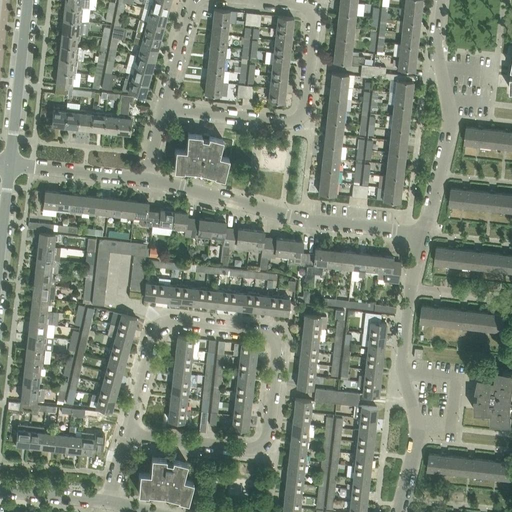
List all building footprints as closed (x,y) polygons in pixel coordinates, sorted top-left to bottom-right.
[(150,4),(149,9),(167,14),(170,3),(160,0),(153,0),(152,5),(150,4)] [(338,12),(356,14),(357,2),(340,0),(339,12),(338,12)] [(404,0),(404,8),(421,10),(422,0),(404,0)] [(118,1),(116,12),(123,14),(125,2),(118,1)] [(63,18),(64,18),(82,20),(83,7),(65,5),(64,16),(63,16),(63,18)] [(382,8),(381,17),(386,18),(386,17),(390,17),(391,13),(387,12),(387,8),(382,7),(382,8)] [(399,7),(398,13),(403,14),(403,20),(421,22),(421,21),(420,21),(421,10),(404,8),(399,7)] [(149,15),(147,21),(164,25),(167,14),(149,9),(147,15),(149,15)] [(212,20),(212,21),(229,23),(229,22),(235,23),(236,11),(237,11),(230,10),(230,11),(214,9),(214,10),(213,20),(212,20)] [(116,12),(114,24),(121,26),(123,14),(116,12)] [(339,13),(338,24),(355,26),(356,14),(338,12),(338,13),(339,13)] [(278,16),(277,28),(293,30),(293,29),(292,29),(294,19),(295,18),(278,16)] [(62,31),(63,31),(77,32),(78,26),(81,26),(82,20),(64,18),(63,29),(62,29),(62,31)] [(140,19),(136,30),(161,37),(164,26),(164,25),(147,21),(140,19)] [(403,20),(401,32),(419,34),(420,22),(421,22),(403,20)] [(213,21),(212,33),(227,35),(229,23),(212,21),(213,21)] [(114,24),(111,36),(118,38),(121,26),(114,24)] [(335,36),(336,37),(353,38),(355,26),(338,24),(336,36),(335,36)] [(277,28),(276,40),(291,42),(292,30),(293,30),(277,28)] [(136,30),(133,42),(141,44),(158,48),(161,37),(136,30)] [(60,44),(61,44),(76,45),(77,39),(79,39),(80,33),(77,32),(63,31),(61,42),(60,42),(60,44)] [(401,32),(400,44),(418,46),(418,45),(417,45),(419,34),(401,32)] [(212,33),(210,45),(226,47),(227,35),(212,33)] [(103,36),(100,47),(106,48),(109,37),(103,36)] [(111,36),(110,46),(116,47),(118,38),(118,37),(111,36)] [(336,37),(335,49),(352,51),(353,38),(336,37)] [(276,40),(274,52),(290,54),(290,53),(291,42),(276,40)] [(59,55),(59,57),(75,58),(77,59),(83,59),(85,47),(79,46),(76,45),(61,44),(60,55),(59,55)] [(138,50),(136,56),(154,61),(157,49),(158,48),(141,44),(141,45),(139,51),(138,50)] [(400,44),(399,56),(416,58),(417,46),(418,46),(400,44)] [(210,46),(209,57),(225,59),(226,47),(210,45),(210,46)] [(352,51),(335,49),(334,60),(333,60),(333,61),(359,64),(359,61),(363,62),(364,56),(351,55),(352,51)] [(109,50),(107,60),(114,61),(116,52),(109,50)] [(269,51),(267,62),(273,63),(273,64),(288,66),(290,54),(274,52),(269,51)] [(136,62),(135,68),(151,72),(154,61),(136,56),(135,61),(136,62)] [(416,58),(399,56),(397,68),(415,70),(415,69),(416,58)] [(58,69),(58,70),(76,72),(77,59),(75,58),(59,57),(58,68),(57,68),(57,69),(58,69)] [(207,69),(223,71),(225,59),(209,57),(208,69),(207,69)] [(106,65),(105,69),(112,71),(114,61),(107,60),(106,65)] [(103,63),(97,62),(95,73),(101,74),(103,63)] [(273,64),(271,76),(288,78),(288,77),(287,77),(288,66),(273,64)] [(129,72),(128,77),(148,83),(151,72),(135,68),(133,73),(129,72)] [(208,69),(206,81),(222,83),(223,71),(207,69),(208,69)] [(56,82),(56,84),(66,85),(72,85),(79,85),(81,72),(76,72),(58,70),(57,82),(56,82)] [(374,71),(373,77),(383,78),(383,79),(390,79),(389,91),(390,91),(395,91),(412,93),(413,82),(414,82),(414,81),(404,80),(401,80),(402,74),(401,74),(385,72),(374,71)] [(103,84),(102,88),(109,89),(112,73),(111,73),(109,73),(106,72),(105,72),(103,84)] [(332,73),(331,84),(346,86),(348,86),(353,87),(354,74),(349,74),(342,73),(332,72),(332,73)] [(95,74),(93,86),(95,87),(99,88),(101,76),(95,74)] [(271,76),(270,88),(285,89),(287,78),(288,78),(271,76)] [(125,78),(122,90),(129,90),(128,91),(135,93),(145,96),(148,84),(148,83),(128,77),(125,77),(125,78)] [(205,92),(204,93),(221,95),(221,94),(227,94),(228,83),(222,83),(206,81),(205,92)] [(331,84),(330,96),(346,98),(348,86),(331,84)] [(285,89),(270,88),(269,100),(285,102),(285,101),(284,101),(285,89)] [(390,91),(388,103),(394,103),(411,105),(412,93),(395,91),(390,91)] [(329,97),(328,108),(345,110),(346,98),(330,96),(329,96),(329,97)] [(116,131),(128,132),(128,133),(130,133),(131,125),(131,121),(132,115),(127,114),(128,101),(120,100),(118,116),(116,131)] [(394,103),(392,115),(409,117),(411,106),(411,105),(394,103)] [(65,126),(65,125),(66,111),(59,110),(60,107),(54,107),(52,125),(53,125),(53,124),(63,125),(63,126),(65,126)] [(78,128),(78,127),(79,112),(73,112),(73,109),(67,108),(66,111),(65,125),(76,126),(76,127),(78,128)] [(326,120),(344,122),(345,110),(328,108),(327,120),(326,120)] [(91,129),(91,128),(92,113),(86,113),(86,110),(80,109),(79,112),(78,127),(89,128),(89,129),(91,129)] [(103,130),(105,115),(98,114),(99,112),(92,111),(92,113),(91,128),(102,129),(101,130),(103,130)] [(116,132),(116,131),(118,116),(111,115),(112,113),(105,112),(105,115),(103,130),(115,131),(115,132),(116,132)] [(392,115),(391,127),(409,129),(408,129),(409,117),(392,115)] [(327,121),(325,132),(342,134),(343,128),(344,122),(326,120),(326,121),(327,121)] [(466,128),(464,142),(492,145),(494,128),(494,129),(490,128),(483,128),(483,126),(479,125),(478,127),(467,126),(467,125),(466,125),(466,128)] [(391,127),(390,140),(407,142),(408,130),(409,130),(409,129),(391,127)] [(492,145),(511,147),(511,130),(510,131),(511,129),(506,128),(506,130),(494,129),(494,128),(492,145)] [(215,175),(224,177),(229,157),(219,155),(220,149),(223,138),(209,135),(202,134),(188,132),(187,143),(186,149),(176,148),(176,149),(175,154),(176,154),(175,169),(184,169),(184,170),(192,171),(193,169),(200,170),(207,172),(206,174),(215,175)] [(324,144),(341,146),(342,134),(325,132),(324,144)] [(390,140),(389,152),(406,154),(406,153),(405,153),(407,142),(390,140)] [(324,145),(323,156),(339,158),(341,146),(324,144),(324,145)] [(389,152),(387,163),(404,165),(405,154),(406,154),(389,152)] [(321,168),(338,170),(339,158),(323,156),(321,168)] [(387,163),(386,175),(403,177),(404,165),(387,163)] [(321,169),(320,180),(336,182),(338,170),(321,168),(321,169)] [(379,175),(378,186),(385,187),(392,188),(401,189),(403,178),(403,177),(386,175),(379,175)] [(318,192),(335,194),(335,193),(336,182),(320,180),(319,191),(318,191),(318,192)] [(452,187),(450,203),(477,206),(479,190),(478,190),(468,189),(468,187),(463,186),(463,188),(452,187)] [(401,189),(385,187),(384,199),(383,199),(401,201),(401,200),(400,200),(401,189)] [(43,208),(56,209),(58,192),(48,190),(45,190),(43,208)] [(69,211),(69,208),(71,192),(71,190),(65,190),(64,191),(63,192),(61,192),(61,191),(58,191),(58,192),(56,209),(69,211)] [(477,206),(504,209),(506,193),(505,193),(505,194),(495,192),(495,190),(490,190),(490,192),(479,190),(477,206)] [(71,192),(69,208),(76,209),(76,211),(82,212),(82,210),(84,194),(73,193),(71,192)] [(82,210),(82,212),(88,213),(89,213),(95,214),(95,211),(95,210),(97,195),(96,195),(96,196),(86,195),(86,194),(84,194),(82,210)] [(95,210),(95,211),(102,212),(101,214),(108,215),(108,213),(110,197),(109,197),(99,196),(97,195),(95,210)] [(110,197),(108,213),(115,213),(114,216),(121,217),(121,214),(123,198),(122,198),(122,199),(112,198),(112,197),(110,197)] [(123,198),(121,214),(128,215),(127,217),(133,218),(134,215),(136,200),(135,199),(135,200),(124,199),(125,198),(123,198)] [(142,225),(152,226),(154,209),(148,208),(149,201),(148,201),(148,202),(137,200),(136,200),(134,215),(141,216),(140,223),(142,225)] [(152,226),(172,228),(174,209),(174,207),(166,206),(166,209),(163,209),(163,208),(161,208),(160,210),(154,209),(152,226)] [(184,235),(191,236),(193,219),(186,218),(187,211),(186,211),(176,210),(174,209),(172,228),(185,230),(184,235)] [(193,219),(191,236),(197,237),(204,238),(204,243),(210,243),(211,236),(211,234),(213,219),(213,217),(212,217),(212,218),(205,217),(205,219),(201,218),(199,217),(199,220),(193,219)] [(211,236),(210,243),(217,244),(217,243),(223,244),(223,245),(222,256),(228,256),(229,246),(231,228),(225,228),(225,221),(225,219),(218,218),(217,220),(214,220),(214,219),(213,219),(211,234),(211,236)] [(29,221),(28,227),(54,230),(54,224),(29,221)] [(172,228),(152,226),(151,234),(171,236),(172,228)] [(249,248),(249,245),(251,229),(240,228),(240,227),(238,227),(238,229),(231,228),(229,246),(249,248)] [(251,229),(249,245),(262,247),(261,255),(259,268),(267,269),(268,255),(268,254),(270,238),(263,237),(264,230),(263,231),(253,230),(253,229),(251,229)] [(40,231),(38,244),(54,246),(55,239),(58,240),(58,233),(40,231)] [(88,237),(87,250),(95,250),(95,247),(96,238),(88,237)] [(268,254),(268,255),(275,256),(275,254),(281,255),(281,256),(288,257),(288,255),(290,239),(278,238),(277,237),(276,239),(270,238),(268,254)] [(99,243),(98,250),(110,252),(116,252),(117,241),(104,239),(104,243),(99,243)] [(290,239),(288,255),(294,256),(294,258),(300,258),(300,264),(301,264),(307,265),(308,253),(302,253),(303,240),(303,241),(292,240),(292,239),(290,239)] [(128,254),(134,254),(146,256),(147,244),(129,242),(128,254)] [(38,244),(37,257),(53,259),(54,259),(60,260),(61,246),(54,246),(38,244)] [(437,245),(435,262),(462,265),(464,249),(464,248),(464,249),(453,248),(453,246),(449,246),(449,247),(437,246),(437,245)] [(307,265),(306,272),(326,274),(326,272),(327,267),(327,265),(329,248),(328,248),(328,249),(318,248),(318,247),(315,247),(315,254),(308,253),(307,265)] [(329,248),(327,265),(333,266),(333,268),(339,268),(340,266),(341,250),(340,251),(331,249),(329,248)] [(189,249),(188,258),(195,259),(196,250),(189,249)] [(462,265),(489,268),(491,252),(480,251),(481,249),(476,249),(476,250),(464,249),(462,265)] [(341,250),(340,266),(346,267),(346,269),(352,270),(354,252),(354,251),(351,251),(351,252),(343,251),(343,250),(341,250)] [(359,270),(365,271),(367,253),(366,253),(354,252),(352,270),(352,275),(359,276),(359,270)] [(491,252),(489,268),(511,270),(511,254),(508,254),(508,252),(503,252),(503,254),(492,252),(491,252)] [(365,271),(378,272),(380,254),(379,254),(379,255),(369,254),(369,253),(367,253),(365,271)] [(378,272),(377,277),(384,277),(384,278),(392,279),(399,280),(401,262),(400,262),(392,261),(393,255),(392,255),(392,256),(382,255),(382,254),(380,254),(378,272)] [(37,257),(36,270),(54,272),(58,272),(60,260),(54,259),(37,257)] [(36,270),(34,283),(55,285),(56,279),(53,278),(54,272),(36,270)] [(145,287),(144,297),(156,298),(158,283),(158,281),(153,281),(152,282),(146,281),(145,287)] [(158,283),(156,298),(168,300),(170,284),(164,283),(164,282),(158,281),(158,283)] [(34,283),(33,296),(49,297),(51,298),(54,298),(56,285),(55,285),(50,285),(34,283)] [(170,284),(168,300),(180,301),(182,285),(182,284),(176,283),(176,285),(170,284)] [(182,285),(180,301),(192,302),(194,287),(187,286),(188,284),(182,284),(182,285)] [(194,287),(192,302),(204,304),(206,288),(206,286),(200,286),(200,288),(194,287)] [(206,288),(204,304),(216,305),(217,289),(211,289),(212,287),(206,286),(206,288)] [(217,289),(216,305),(228,307),(229,291),(230,289),(224,289),(224,290),(217,289)] [(229,291),(228,307),(240,308),(241,292),(235,292),(235,290),(230,289),(229,291)] [(241,292),(240,308),(251,309),(253,294),(253,292),(248,291),(248,293),(241,292)] [(253,294),(251,309),(264,311),(265,295),(259,294),(259,292),(253,292),(253,294)] [(265,295),(264,311),(276,312),(277,297),(277,296),(278,294),(272,294),(272,296),(265,295)] [(277,297),(276,312),(288,313),(289,303),(290,298),(283,297),(283,295),(278,294),(277,296),(277,297)] [(33,296),(31,308),(47,310),(48,304),(51,304),(51,298),(49,297),(33,296)] [(374,309),(395,311),(396,305),(374,303),(374,309)] [(79,304),(77,314),(82,315),(85,305),(79,304)] [(422,304),(420,322),(448,324),(449,307),(449,308),(438,307),(438,305),(434,304),(434,306),(423,305),(423,304),(422,304)] [(87,307),(85,316),(91,318),(94,308),(87,307)] [(448,324),(475,327),(477,310),(476,310),(476,311),(466,310),(466,308),(461,307),(461,309),(450,308),(450,307),(449,307),(448,324)] [(31,308),(30,321),(46,323),(46,317),(49,317),(50,311),(47,310),(31,308)] [(335,316),(343,317),(344,309),(335,308),(335,316)] [(477,310),(475,327),(503,330),(504,313),(503,313),(503,314),(493,313),(493,311),(488,310),(488,312),(477,311),(477,310)] [(365,312),(363,333),(368,333),(385,335),(387,323),(381,323),(382,314),(365,312)] [(77,314),(74,324),(80,325),(82,315),(77,314)] [(118,320),(116,325),(133,329),(137,318),(121,314),(119,320),(118,320)] [(305,315),(304,326),(321,328),(326,329),(327,317),(321,316),(320,316),(315,316),(305,315)] [(85,318),(83,328),(89,329),(91,320),(85,318)] [(30,321),(28,334),(47,336),(48,323),(46,323),(30,321)] [(110,323),(107,335),(115,337),(130,341),(133,329),(116,325),(110,323)] [(304,326),(302,338),(318,340),(318,339),(325,340),(326,329),(321,328),(304,326)] [(83,328),(81,337),(87,339),(89,329),(83,328)] [(73,329),(71,339),(77,340),(79,331),(73,329)] [(368,333),(367,339),(369,339),(369,345),(384,347),(385,335),(368,333)] [(28,334),(27,347),(46,349),(47,336),(28,334)] [(178,335),(176,347),(193,349),(193,344),(195,344),(196,337),(178,335)] [(111,342),(110,347),(127,352),(130,341),(115,337),(115,338),(113,343),(111,342)] [(302,338),(301,350),(319,352),(319,346),(317,346),(318,340),(302,338)] [(71,339),(69,349),(75,350),(77,340),(71,339)] [(80,342),(77,351),(84,353),(86,343),(80,342)] [(240,349),(239,355),(255,357),(257,344),(239,342),(238,348),(240,349)] [(368,352),(366,351),(365,357),(382,359),(384,347),(369,345),(368,352)] [(27,347),(26,360),(44,362),(46,349),(27,347)] [(111,353),(109,360),(124,364),(127,352),(110,347),(108,353),(111,353)] [(176,347),(175,359),(193,361),(194,356),(192,356),(193,349),(176,347)] [(414,357),(415,357),(422,358),(423,349),(415,348),(414,357)] [(301,350),(300,362),(315,364),(316,357),(318,357),(319,352),(301,350)] [(77,351),(75,361),(82,362),(84,353),(77,351)] [(67,355),(65,364),(71,366),(73,356),(67,355)] [(237,360),(237,367),(254,369),(255,357),(239,355),(239,361),(237,360)] [(365,357),(365,362),(366,363),(366,369),(381,371),(382,359),(365,357)] [(175,359),(174,371),(190,373),(191,367),(192,367),(193,361),(175,359)] [(26,360),(24,373),(40,375),(41,368),(44,368),(44,362),(26,360)] [(105,365),(104,371),(121,375),(124,364),(109,360),(107,366),(105,365)] [(300,362),(298,374),(316,376),(316,371),(314,371),(315,364),(300,362)] [(65,364),(63,374),(69,375),(71,366),(65,364)] [(74,365),(72,375),(78,376),(80,367),(74,365)] [(237,372),(236,379),(253,381),(254,369),(237,367),(236,372),(237,372)] [(491,422),(497,422),(497,421),(511,422),(511,412),(511,409),(511,403),(511,404),(511,397),(511,391),(511,371),(497,368),(495,378),(489,377),(478,375),(475,389),(475,396),(474,410),(485,411),(491,412),(490,421),(491,421),(491,422)] [(365,375),(363,375),(363,380),(380,382),(381,371),(366,369),(365,375)] [(104,377),(103,383),(118,387),(121,375),(104,371),(102,376),(104,377)] [(174,371),(172,383),(190,385),(191,379),(189,379),(190,373),(174,371)] [(24,373),(23,386),(39,387),(40,380),(40,375),(24,373)] [(316,376),(298,374),(297,385),(313,387),(313,381),(315,381),(316,376)] [(72,375),(70,384),(76,385),(78,376),(72,375)] [(235,384),(234,391),(251,393),(253,381),(236,379),(236,384),(235,384)] [(62,380),(60,390),(66,391),(68,381),(62,380)] [(363,380),(362,386),(364,386),(363,393),(378,394),(380,382),(363,380)] [(99,389),(97,394),(114,399),(118,387),(103,383),(101,389),(99,389)] [(172,383),(171,395),(187,397),(188,391),(189,391),(190,385),(172,383)] [(39,387),(23,386),(21,399),(37,401),(38,393),(40,393),(41,388),(39,387)] [(60,390),(58,399),(63,401),(66,391),(60,390)] [(235,396),(234,403),(250,405),(251,393),(234,391),(233,396),(235,396)] [(68,392),(66,402),(72,403),(74,394),(68,392)] [(93,393),(91,399),(98,401),(96,407),(101,408),(111,411),(114,399),(97,394),(93,393)] [(171,395),(170,407),(187,409),(188,404),(187,404),(187,397),(171,395)] [(295,397),(294,410),(312,412),(312,406),(310,406),(311,399),(295,397)] [(19,409),(20,402),(9,400),(8,408),(19,409)] [(20,402),(19,409),(33,411),(33,410),(33,403),(21,402),(20,402)] [(232,409),(231,415),(248,417),(250,405),(234,403),(233,409),(232,409)] [(355,404),(354,416),(358,417),(376,419),(377,407),(367,406),(361,405),(358,405),(355,404)] [(170,407),(168,420),(189,422),(190,410),(187,409),(170,407)] [(85,409),(84,415),(84,416),(84,418),(97,420),(97,422),(105,423),(106,413),(98,410),(85,409)] [(294,410),(293,422),(308,423),(309,417),(311,417),(312,412),(294,410)] [(248,417),(231,415),(230,419),(232,420),(231,426),(247,428),(248,417)] [(358,417),(358,422),(359,423),(359,429),(374,431),(376,419),(358,417)] [(293,422),(291,433),(309,436),(310,430),(308,430),(308,423),(293,422)] [(18,426),(16,444),(29,445),(31,430),(31,427),(31,425),(32,425),(18,423),(18,426)] [(31,430),(29,445),(42,447),(44,431),(43,431),(44,429),(44,426),(32,425),(31,425),(31,427),(31,430)] [(68,450),(67,453),(76,454),(76,450),(81,451),(82,435),(82,433),(83,431),(75,430),(76,426),(70,425),(69,434),(70,434),(68,450)] [(42,447),(55,448),(57,432),(56,432),(49,431),(50,429),(44,429),(43,431),(44,431),(42,447)] [(358,435),(356,435),(356,441),(373,443),(374,431),(359,429),(358,435)] [(55,448),(68,450),(70,434),(69,434),(62,433),(63,431),(56,430),(56,432),(57,432),(55,448)] [(82,435),(81,451),(94,452),(94,448),(103,449),(105,434),(83,431),(82,433),(82,435)] [(291,433),(290,445),(306,447),(306,440),(309,441),(309,436),(291,433)] [(356,441),(355,446),(357,446),(356,453),(372,454),(373,443),(356,441)] [(290,445),(289,457),(306,459),(307,454),(305,454),(306,447),(290,445)] [(430,453),(428,470),(429,470),(429,469),(456,472),(458,456),(457,456),(446,455),(447,453),(442,452),(442,454),(431,453),(430,453)] [(355,459),(353,459),(353,464),(370,466),(372,454),(356,453),(355,459)] [(456,472),(483,475),(485,458),(484,458),(484,459),(473,458),(474,456),(469,455),(469,457),(458,456),(456,472)] [(179,498),(188,501),(193,481),(183,478),(184,473),(187,462),(173,458),(166,457),(152,456),(151,467),(150,467),(150,472),(140,471),(140,472),(139,478),(140,478),(139,492),(148,493),(156,495),(157,493),(164,493),(171,495),(170,497),(179,499),(179,498)] [(289,457),(287,469),(303,471),(304,465),(306,465),(306,459),(289,457)] [(485,458),(483,475),(509,478),(509,479),(510,479),(511,462),(511,461),(511,462),(501,461),(501,459),(496,458),(496,460),(485,459),(485,458)] [(348,464),(346,476),(353,476),(369,478),(370,466),(353,464),(353,465),(348,464)] [(287,469),(286,481),(304,483),(304,478),(302,477),(303,471),(287,469)] [(353,483),(351,483),(350,488),(368,490),(369,478),(353,476),(353,483)] [(286,481),(285,493),(300,495),(301,488),(303,489),(304,483),(286,481)] [(350,488),(350,494),(351,494),(351,500),(366,502),(368,490),(350,488)] [(285,493),(283,505),(301,507),(301,501),(300,501),(300,495),(285,493)] [(348,506),(348,511),(365,511),(366,502),(351,500),(350,507),(348,506)]
